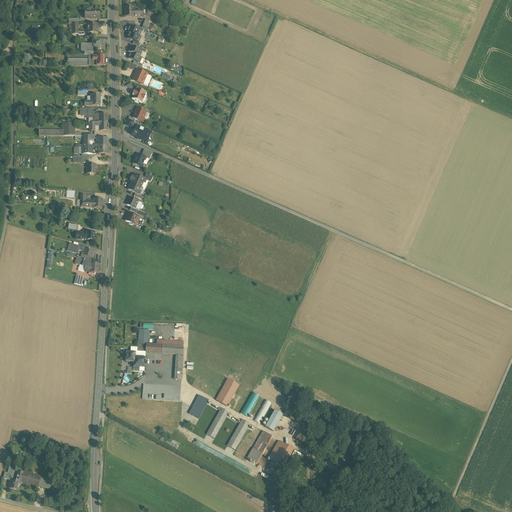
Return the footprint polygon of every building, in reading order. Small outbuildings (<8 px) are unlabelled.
[(133,7),(125,7),(125,17),(133,17),(133,10),(133,7)] [(92,11),(91,11),(90,15),(91,19),(99,19),(99,18),(100,18),(100,14),(99,14),(99,11),(92,11)] [(151,22),(145,20),(143,26),(148,28),(150,24),(151,22)] [(84,31),(79,31),(79,25),(71,25),(71,29),(71,35),(76,35),(78,35),(84,35),(84,31)] [(97,31),(97,25),(87,25),(88,34),(98,34),(97,31)] [(136,30),(130,27),(127,32),(140,38),(138,37),(140,32),(136,30)] [(140,38),(127,32),(127,33),(129,34),(127,39),(134,42),(138,44),(138,43),(140,38)] [(137,50),(131,47),(128,53),(131,54),(139,57),(142,52),(137,50)] [(139,57),(131,54),(128,59),(134,62),(139,64),(142,59),(139,57)] [(79,56),(67,56),(67,66),(93,66),(93,61),(93,57),(93,56),(84,56),(79,56)] [(147,75),(137,71),(133,81),(142,85),(143,85),(147,75)] [(151,77),(147,75),(143,85),(147,86),(151,77)] [(146,94),(136,89),(136,90),(135,93),(134,92),(135,92),(134,92),(132,96),(133,96),(132,99),(142,104),(142,103),(143,101),(144,101),(143,101),(144,101),(146,97),(145,97),(146,94)] [(146,113),(138,109),(133,119),(135,120),(141,122),(143,123),(145,120),(143,119),(146,113)] [(135,123),(134,122),(128,120),(127,119),(125,125),(132,129),(132,128),(133,128),(135,125),(134,125),(135,123)] [(75,123),(63,124),(63,132),(63,137),(75,136),(75,133),(75,123)] [(132,135),(133,136),(146,142),(148,137),(149,137),(151,133),(137,127),(134,133),(133,132),(132,133),(132,135)] [(152,154),(144,150),(141,156),(146,159),(149,160),(152,154)] [(141,156),(137,155),(133,164),(142,168),(146,159),(141,156)] [(96,165),(87,165),(87,174),(96,174),(96,165)] [(153,177),(146,174),(144,180),(146,181),(150,183),(153,177)] [(139,178),(135,176),(134,176),(133,180),(131,185),(141,190),(142,190),(146,181),(144,180),(141,179),(142,179),(139,177),(139,178)] [(101,178),(93,178),(93,188),(101,188),(101,178)] [(141,190),(131,185),(128,190),(139,195),(141,190)] [(138,202),(130,198),(126,205),(135,209),(138,202)] [(103,200),(94,199),(94,204),(93,208),(102,209),(103,200)] [(134,216),(128,214),(125,221),(137,227),(138,222),(140,219),(134,216)] [(78,247),(70,244),(68,251),(78,254),(79,251),(85,252),(84,254),(84,256),(92,258),(94,251),(86,249),(78,247)] [(81,258),(78,257),(75,264),(82,266),(84,259),(80,259),(81,258)] [(91,261),(84,259),(82,266),(85,267),(91,268),(91,264),(95,264),(95,263),(91,261)] [(95,264),(91,264),(91,268),(91,273),(98,273),(99,265),(95,264)] [(83,278),(76,276),(74,285),(81,286),(83,278)] [(144,345),(138,345),(138,348),(138,353),(145,353),(146,345),(144,345)] [(162,346),(146,345),(145,353),(146,353),(162,354),(162,346)] [(163,346),(162,346),(162,354),(177,355),(183,356),(183,348),(163,346)] [(135,352),(130,352),(130,354),(126,353),(126,359),(125,359),(125,362),(126,362),(126,363),(134,363),(135,363),(135,359),(135,354),(135,353),(135,352)] [(183,356),(177,355),(175,380),(181,381),(183,356)] [(226,383),(236,389),(239,385),(228,379),(226,383)] [(226,383),(216,401),(226,407),(236,389),(226,383)] [(251,395),(240,414),(247,418),(258,399),(251,395)] [(208,401),(199,396),(189,414),(199,419),(208,401)] [(265,400),(253,421),(259,425),(271,404),(265,400)] [(221,409),(206,435),(214,439),(229,413),(221,409)] [(274,411),(265,428),(273,432),(282,415),(274,411)] [(290,414),(288,418),(297,423),(299,419),(290,414)] [(242,420),(227,446),(235,451),(250,424),(242,420)] [(309,430),(300,427),(296,440),(304,444),(309,430)] [(248,458),(257,463),(272,436),(263,431),(248,458)] [(278,441),(268,458),(284,467),(294,450),(278,441)] [(236,461),(233,465),(248,473),(250,469),(236,461)] [(16,466),(10,464),(7,473),(10,474),(9,480),(11,481),(12,481),(16,466)] [(41,477),(23,472),(22,476),(21,482),(38,487),(40,481),(41,477)] [(12,481),(11,481),(10,485),(9,488),(18,491),(20,483),(16,482),(12,481)] [(51,484),(40,481),(38,487),(49,490),(51,484)]
